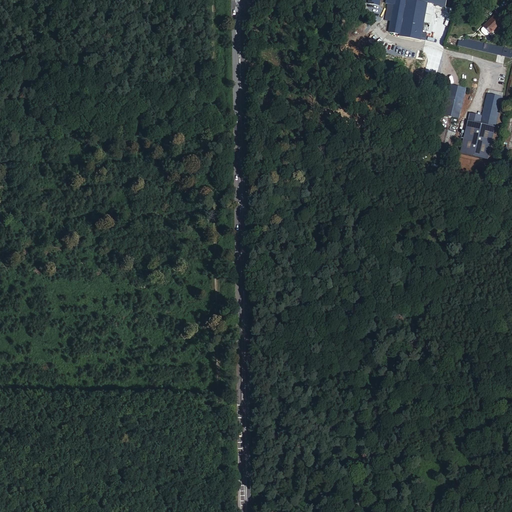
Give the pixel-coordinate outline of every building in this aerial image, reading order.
[(376,0),(380,1),(379,0),(395,0),(390,28),(400,30),(400,32),(422,36),(428,0),(376,0)] [(493,29),(503,18),(496,12),(486,22),(486,23),(484,25),(484,26),(484,28),(487,31),(489,31),(490,31),(492,29),(493,29)] [(511,45),(453,32),(451,39),(511,52),(511,45)] [(378,45),(371,39),(368,43),(375,49),(378,45)] [(421,48),(409,45),(407,54),(418,57),(421,48)] [(460,116),(465,84),(451,82),(445,113),(460,116)] [(503,91),(489,88),(484,113),(482,120),(470,117),(464,150),(490,156),(503,91)] [(482,120),(484,113),(472,111),(470,117),(482,120)] [(450,159),(457,130),(442,127),(435,156),(450,159)]
